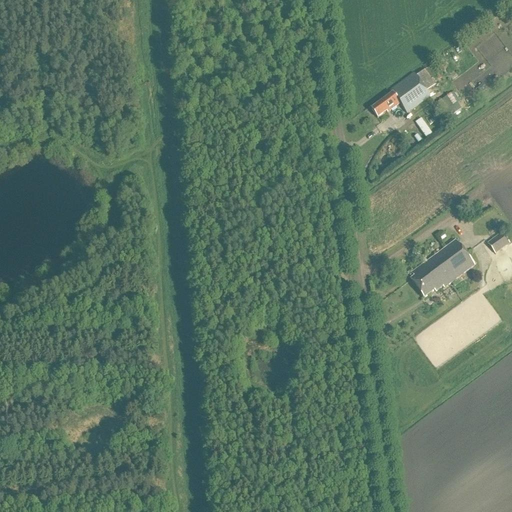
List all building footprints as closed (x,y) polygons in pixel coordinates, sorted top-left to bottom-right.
[(479,93),(511,69),(511,60),(508,55),(471,82),(479,93)] [(427,93),(435,86),(426,74),(425,72),(416,78),(414,75),(391,93),(393,96),(371,111),(378,120),(386,113),(388,115),(400,106),(407,116),(431,98),(427,93)] [(450,99),(449,100),(447,97),(444,99),(451,107),(454,105),(450,99)] [(502,235),(488,246),(496,256),(510,246),(502,235)] [(414,279),(410,282),(423,300),(434,292),(435,294),(442,289),(444,290),(475,268),(456,242),(411,275),(414,279)]
